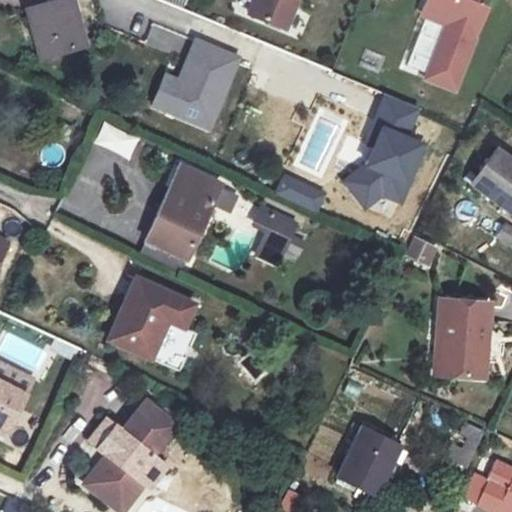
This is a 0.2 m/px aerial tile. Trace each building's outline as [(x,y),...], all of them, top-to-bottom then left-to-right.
[(73,0),(44,0),(30,4),(43,55),(85,45),(73,0)] [(287,0),(245,0),(242,9),(278,23),(287,0)] [(470,0),(421,0),(417,14),(445,24),(425,81),(451,90),(480,6),(470,3),(470,0)] [(205,126),(231,55),(188,39),(173,78),(162,110),(205,126)] [(148,104),(162,110),(173,78),(159,73),(148,104)] [(101,125),(93,147),(129,159),(137,137),(101,125)] [(511,204),(511,154),(498,146),(476,181),(511,204)] [(425,156),(403,147),(391,177),(412,186),(425,156)] [(220,177),(178,158),(146,233),(189,251),(220,177)] [(462,194),(447,213),(469,231),(484,212),(462,194)] [(259,202),(252,217),(265,224),(255,246),(276,256),(294,217),(259,202)] [(65,215),(55,231),(89,252),(99,237),(65,215)] [(511,229),(501,224),(493,240),(511,250),(511,229)] [(412,236),(402,257),(429,269),(438,248),(412,236)] [(0,285),(6,288),(24,249),(0,238),(0,285)] [(193,304),(137,279),(109,343),(152,362),(170,321),(183,327),(193,304)] [(484,378),(491,303),(438,296),(434,339),(450,340),(448,375),(484,378)] [(450,340),(434,339),(430,374),(448,375),(450,340)] [(238,372),(254,382),(263,369),(246,358),(238,372)] [(31,393),(0,378),(0,433),(7,437),(31,393)] [(182,433),(156,406),(129,432),(115,418),(97,437),(111,452),(84,479),(104,499),(105,498),(116,487),(124,495),(139,481),(141,484),(162,464),(156,458),(182,433)] [(397,443),(358,426),(334,475),(374,494),(397,443)] [(104,499),(116,511),(143,487),(148,493),(170,472),(162,464),(141,484),(139,481),(124,495),(116,487),(105,498),(104,499)] [(511,473),(510,472),(502,489),(484,481),(473,506),(486,511),(492,511),(496,504),(511,511),(511,473)] [(276,511),(291,511),(298,495),(286,490),(276,511)]
